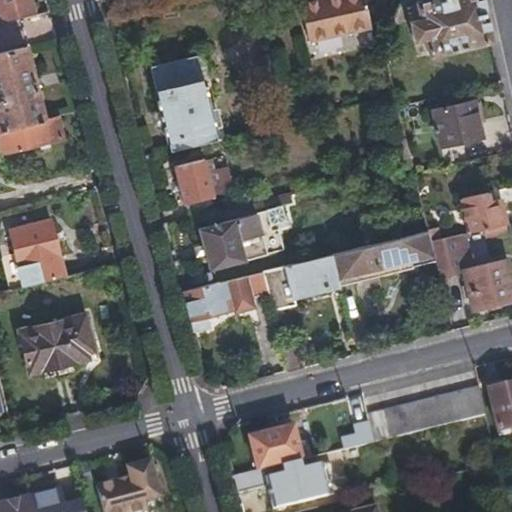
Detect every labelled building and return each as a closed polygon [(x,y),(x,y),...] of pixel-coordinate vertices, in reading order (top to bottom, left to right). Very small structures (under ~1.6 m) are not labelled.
[(0,0),(0,19),(33,10),(30,0),(0,0)] [(370,28),(363,0),(313,0),(301,2),(307,40),(370,28)] [(426,52),(488,39),(479,0),(412,0),(410,1),(412,17),(408,18),(412,38),(422,36),(426,52)] [(0,128),(42,119),(25,44),(0,49),(0,128)] [(169,137),(170,149),(214,139),(210,126),(216,125),(212,112),(207,112),(203,85),(208,84),(206,78),(200,78),(195,54),(152,62),(157,89),(155,89),(164,138),(169,137)] [(480,137),(472,101),(433,110),(440,146),(480,137)] [(0,152),(62,139),(56,116),(42,119),(0,128),(0,152)] [(210,155),(202,156),(206,170),(214,168),(210,155)] [(184,205),(187,218),(211,212),(208,198),(212,197),(210,185),(231,180),(227,165),(214,168),(206,170),(202,156),(171,163),(181,206),(184,205)] [(466,233),(504,226),(498,200),(489,201),(486,192),(458,199),(466,233)] [(279,197),(263,201),(265,210),(267,217),(274,215),(283,213),(279,197)] [(431,241),(436,240),(429,209),(423,210),(429,232),(431,241)] [(265,210),(254,213),(265,254),(282,249),(274,215),(267,217),(265,210)] [(265,254),(254,213),(198,225),(207,267),(265,254)] [(22,286),(65,276),(50,217),(9,227),(22,286)] [(339,284),(339,285),(359,280),(357,274),(372,270),(374,277),(411,268),(410,260),(434,254),(431,241),(429,232),(332,254),(339,284)] [(434,254),(439,276),(462,271),(470,308),(511,298),(511,288),(505,257),(467,266),(466,260),(471,259),(465,234),(436,240),(431,241),(434,254)] [(327,287),(339,284),(332,254),(262,270),(268,293),(272,310),(292,306),(290,297),(327,289),(327,287)] [(250,273),(256,296),(268,293),(262,270),(250,273)] [(357,274),(359,280),(374,277),(372,270),(357,274)] [(179,288),(190,327),(207,323),(205,315),(258,304),(256,296),(250,273),(179,288)] [(93,348),(83,316),(20,330),(29,372),(87,358),(85,350),(93,348)] [(286,371),(302,367),(294,330),(277,334),(286,371)] [(511,383),(492,389),(489,382),(484,384),(497,438),(503,437),(502,429),(511,427),(511,383)] [(486,416),(478,388),(353,417),(358,435),(361,445),(417,432),(486,416)] [(299,460),(291,427),(248,437),(257,470),(262,469),(280,464),(299,460)] [(361,445),(358,435),(342,438),(344,449),(361,445)] [(96,482),(103,511),(132,511),(149,508),(152,507),(150,496),(157,494),(159,493),(149,458),(126,464),(129,474),(96,482)] [(280,464),(262,469),(266,485),(272,508),(317,497),(313,485),(319,483),(315,468),(304,470),(303,468),(284,472),(280,464)] [(262,469),(257,470),(231,477),(235,492),(266,485),(262,469)] [(31,511),(83,511),(81,502),(63,506),(62,500),(59,490),(28,497),(31,511)] [(152,507),(160,505),(157,494),(150,496),(152,507)] [(31,511),(28,497),(0,503),(0,511),(31,511)]
